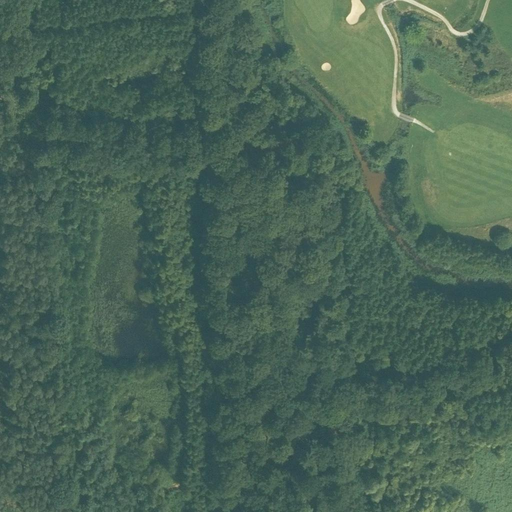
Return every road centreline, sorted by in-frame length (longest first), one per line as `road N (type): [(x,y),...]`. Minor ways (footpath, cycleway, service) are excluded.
road 1 (track): [(232,0),(239,131),(278,226),(279,361),(310,391),(336,393),(297,435),(258,511)]
road 2 (track): [(511,352),(421,385),(336,393)]
